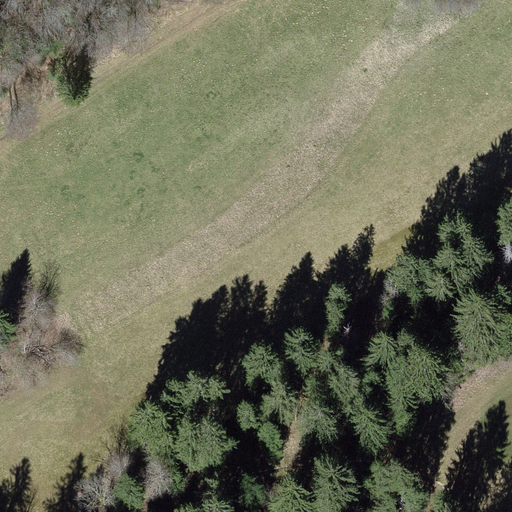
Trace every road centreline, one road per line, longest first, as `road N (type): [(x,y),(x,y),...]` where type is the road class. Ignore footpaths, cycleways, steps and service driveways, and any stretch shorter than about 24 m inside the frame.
road 1 (track): [(192,511),(226,491),(296,470),(338,468),(403,475),(457,511)]
road 2 (track): [(0,142),(214,0)]
